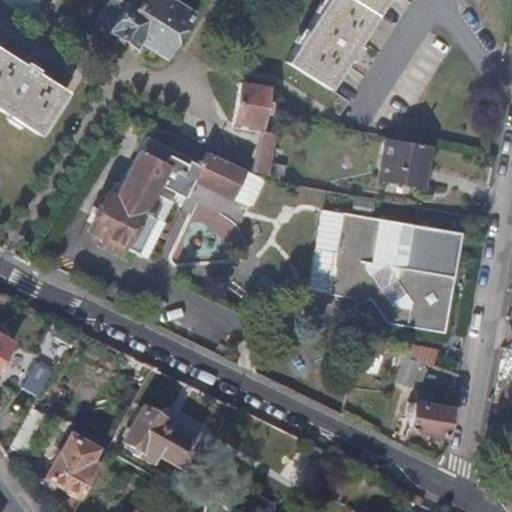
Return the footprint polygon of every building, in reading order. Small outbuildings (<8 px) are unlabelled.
[(107,0),(93,23),(106,32),(123,4),(117,0),(107,0)] [(172,0),(138,0),(132,10),(123,4),(106,32),(131,47),(134,42),(156,55),(159,54),(184,13),(170,4),(172,0)] [(117,0),(123,4),(132,10),(138,0),(117,0)] [(324,0),(284,64),(326,92),(345,61),(349,60),(350,61),(358,49),(355,47),(384,0),(324,0)] [(0,113),(37,137),(65,92),(37,74),(38,72),(24,63),(22,66),(0,51),(0,113)] [(263,90),(236,85),(230,122),(257,126),(263,90)] [(260,133),(253,172),(265,175),(272,135),(260,133)] [(425,145),(381,138),(374,182),(418,189),(425,145)] [(135,155),(114,201),(142,214),(155,184),(158,177),(164,179),(161,187),(183,196),(189,182),(228,200),(230,194),(192,176),(198,162),(193,160),(192,162),(185,160),(187,157),(143,139),(139,147),(136,149),(134,153),(135,155)] [(198,162),(192,176),(230,194),(241,171),(203,152),(198,162)] [(265,175),(253,172),(252,176),(264,182),(265,175)] [(164,179),(158,177),(155,184),(161,187),(164,179)] [(114,201),(105,196),(88,233),(101,239),(100,243),(115,250),(117,246),(136,255),(153,219),(142,214),(114,201)] [(316,205),(308,289),(330,291),(338,207),(316,205)] [(403,322),(443,327),(457,223),(376,212),(364,305),(404,311),(403,322)] [(62,355),(44,345),(30,369),(48,379),(62,355)] [(417,362),(406,358),(406,359),(405,360),(403,359),(395,381),(409,385),(417,362)] [(415,400),(433,405),(435,397),(436,395),(418,389),(415,400)] [(452,410),(453,402),(435,397),(433,405),(452,410)] [(433,405),(415,400),(409,427),(445,436),(452,410),(433,405)] [(45,421),(28,412),(12,440),(29,449),(45,421)] [(156,431),(158,426),(138,414),(121,443),(140,454),(136,459),(149,467),(155,458),(175,470),(187,450),(156,431)] [(92,456),(66,442),(42,484),(77,503),(94,474),(86,468),(92,456)] [(170,479),(175,470),(155,458),(149,467),(170,479)] [(191,511),(194,511),(197,507),(188,501),(184,508),(191,511)] [(293,511),(312,511),(314,505),(295,502),(293,511)]
